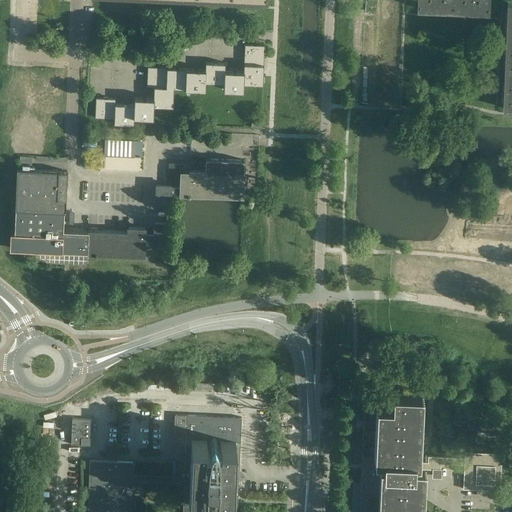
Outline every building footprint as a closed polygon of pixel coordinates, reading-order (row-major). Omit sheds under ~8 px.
[(418,0),(418,8),(453,10),(452,0),(418,0)] [(452,0),(453,10),(474,11),(488,11),(488,0),(452,0)] [(398,40),(364,38),(362,91),(396,92),(398,40)] [(262,84),(264,51),(264,45),(244,44),(243,71),(225,70),(225,63),(205,62),(205,69),(147,66),(147,86),(154,87),(153,98),(134,97),(134,104),(116,103),(116,99),(96,98),(95,117),(114,118),(114,123),(134,124),(134,117),(153,118),(154,105),(173,106),(173,87),(205,89),(205,82),(223,82),(223,90),(243,91),(243,83),(262,84)] [(511,108),(511,72),(505,73),(503,108),(511,108)] [(141,156),(142,139),(103,137),(102,153),(141,156)] [(156,184),(155,202),(170,203),(171,191),(181,191),(181,193),(188,193),(188,195),(190,195),(190,193),(235,195),(235,196),(243,196),(243,190),(243,173),(244,174),(244,173),(244,160),(206,158),(205,170),(205,171),(191,170),(190,169),(183,164),(170,164),(170,176),(181,177),(181,187),(171,186),(171,185),(156,184)] [(16,189),(15,209),(52,210),(64,211),(64,202),(65,203),(66,198),(65,198),(65,191),(66,192),(67,179),(67,177),(67,171),(17,169),(16,183),(16,189)] [(10,232),(9,248),(13,249),(88,252),(96,253),(96,254),(97,254),(97,253),(144,255),(144,239),(154,239),(154,241),(169,241),(169,223),(155,222),(155,234),(145,233),(145,227),(144,227),(144,228),(129,227),(128,227),(128,232),(98,231),(89,230),(89,231),(63,230),(64,211),(52,210),(15,209),(14,233),(10,232)] [(421,511),(424,470),(422,470),(422,468),(440,469),(441,463),(464,465),(463,488),(500,490),(502,453),(465,452),(465,458),(428,456),(428,462),(417,462),(417,460),(418,460),(420,391),(392,390),(392,404),(378,403),(376,458),(383,458),(383,468),(382,468),(380,511),(421,511)] [(187,415),(183,415),(174,414),(174,431),(186,431),(187,415)] [(187,415),(186,431),(184,477),(133,474),(133,461),(90,460),(89,474),(91,475),(88,511),(128,511),(130,482),(184,484),(182,511),(236,511),(238,486),(235,486),(236,464),(239,464),(241,417),(187,415)] [(90,445),(91,419),(72,418),(71,444),(90,445)]
